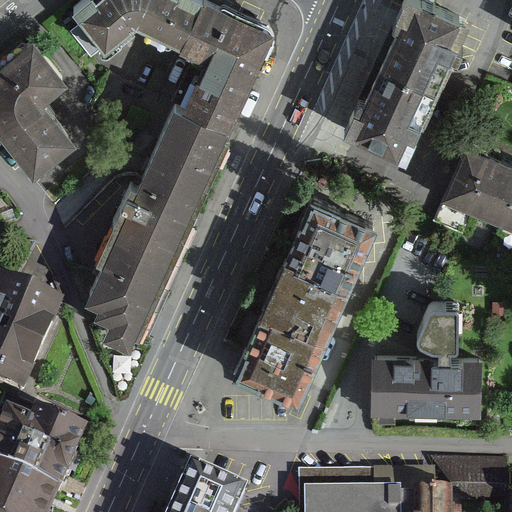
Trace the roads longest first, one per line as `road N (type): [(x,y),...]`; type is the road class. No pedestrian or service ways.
road 1 (primary): [(341,0),(147,426)]
road 2 (residential): [(511,444),(190,436),(147,426)]
